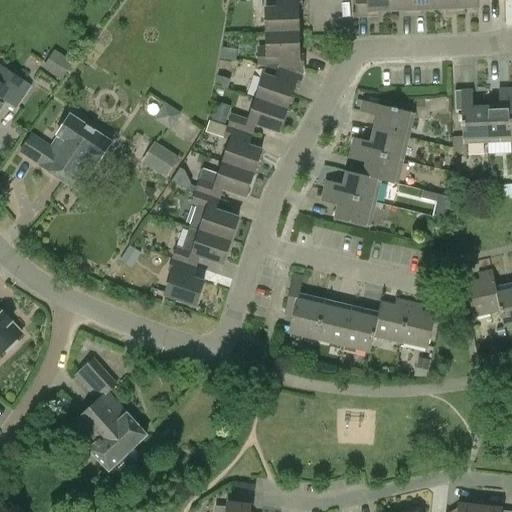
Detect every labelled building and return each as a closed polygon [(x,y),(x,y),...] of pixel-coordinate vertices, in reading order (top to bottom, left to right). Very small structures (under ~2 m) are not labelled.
[(301,0),(278,0),(279,9),(266,9),(267,33),(298,32),(297,8),(301,8),(301,0)] [(391,11),(390,0),(356,0),(357,17),(378,17),(378,11),(391,11)] [(413,16),(411,0),(390,0),(391,11),(403,10),(403,16),(413,16)] [(411,0),(413,16),(421,15),(421,10),(434,9),(433,0),(411,0)] [(433,0),(434,9),(446,9),(447,14),(456,14),(455,0),(433,0)] [(455,0),(456,14),(465,14),(465,8),(478,8),(477,0),(455,0)] [(267,33),(268,52),(258,52),(258,67),(267,68),(303,72),(303,57),(299,57),(298,32),(267,33)] [(54,51),(43,69),(62,81),(74,63),(54,51)] [(0,108),(5,101),(16,108),(29,88),(0,68),(0,108)] [(264,77),(257,99),(287,110),(295,86),(298,87),(303,73),(303,72),(267,68),(264,77)] [(231,81),(217,77),(214,87),(228,90),(231,81)] [(511,142),(510,89),(499,90),(500,107),(486,107),(487,143),(511,142)] [(473,90),(462,91),(454,91),(455,111),(462,111),(464,143),(487,143),(486,107),(474,108),(473,90)] [(233,117),(229,128),(252,136),(256,124),(280,132),(287,110),(257,99),(249,122),(233,117)] [(428,121),(414,118),(415,113),(364,101),(361,113),(376,116),(373,130),(409,138),(410,135),(424,138),(428,121)] [(182,116),(164,103),(152,120),(171,132),(182,116)] [(113,143),(72,116),(58,137),(60,138),(53,148),(33,135),(21,153),(80,191),(98,164),(100,164),(113,143)] [(252,136),(229,128),(226,139),(231,141),(223,163),(254,174),(261,151),(249,146),(252,136)] [(355,138),(352,147),(404,159),(409,138),(373,130),(370,141),(355,138)] [(141,163),(165,179),(178,158),(154,142),(141,163)] [(404,159),(352,147),(350,159),(364,162),(361,175),(381,181),(398,185),(404,159)] [(198,180),(200,181),(197,192),(220,200),(223,189),(246,196),(254,174),(223,163),(219,175),(202,169),(198,180)] [(381,181),(361,175),(347,171),(343,185),(327,181),(325,191),(376,204),(381,181)] [(376,204),(325,191),(322,202),(338,206),(335,220),(370,228),(376,204)] [(197,205),(189,227),(231,242),(238,218),(216,211),(220,200),(197,192),(193,204),(197,205)] [(177,249),(174,260),(196,267),(199,256),(223,264),(231,242),(189,227),(181,250),(177,249)] [(196,267),(174,260),(170,271),(173,272),(165,296),(196,306),(204,282),(192,278),(196,267)] [(511,283),(497,287),(493,271),(479,274),(480,280),(465,283),(473,317),(500,311),(503,327),(511,325),(511,283)] [(306,338),(316,298),(300,294),(304,277),(294,275),(285,314),(293,316),(289,334),(306,338)] [(316,298),(306,338),(323,342),(333,302),(316,298)] [(386,304),(377,337),(394,341),(404,301),(397,299),(395,306),(386,304)] [(420,305),(404,301),(394,341),(411,345),(420,305)] [(333,302),(323,342),(340,346),(350,306),(333,302)] [(367,310),(357,349),(370,352),(374,337),(377,337),(386,304),(381,303),(379,312),(367,310)] [(420,305),(411,345),(428,349),(436,315),(422,312),(424,305),(420,305)] [(367,310),(350,306),(340,346),(357,349),(367,310)] [(0,355),(4,351),(7,354),(18,343),(15,340),(22,334),(11,323),(12,322),(2,313),(2,314),(0,311),(0,355)] [(95,361),(77,378),(85,387),(103,370),(95,361)] [(99,402),(72,427),(91,447),(89,449),(109,470),(147,435),(127,414),(108,394),(99,402)] [(78,502),(87,511),(93,511),(103,503),(91,491),(78,502)] [(227,502),(227,508),(214,507),(213,511),(248,511),(249,504),(227,502)]
